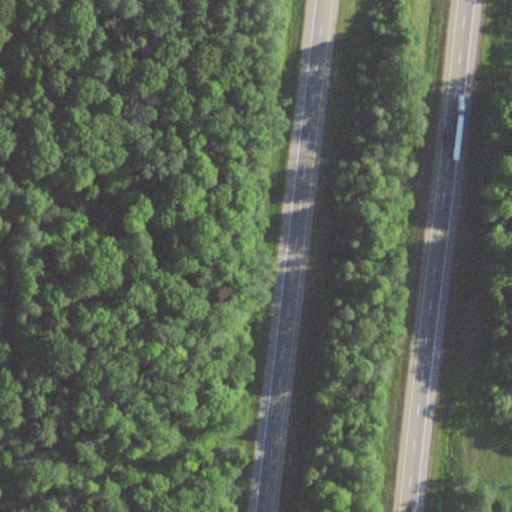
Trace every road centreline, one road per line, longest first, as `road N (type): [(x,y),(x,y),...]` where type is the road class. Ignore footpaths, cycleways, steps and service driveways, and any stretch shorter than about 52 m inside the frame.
road 1 (motorway): [(317,0),(248,511)]
road 2 (motorway): [(401,511),(456,0)]
